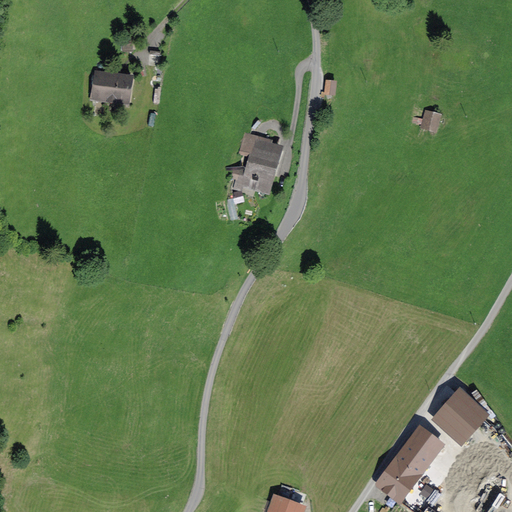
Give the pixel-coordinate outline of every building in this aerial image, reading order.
[(134,37),(122,36),(122,49),(134,50),(134,37)] [(129,81),(100,75),(96,97),(125,102),(129,81)] [(334,83),(324,82),(323,96),(333,97),(334,83)] [(438,117),(424,113),(419,130),(433,134),(438,117)] [(265,190),(275,150),(255,145),(245,184),(265,190)] [(244,202),(243,189),(233,190),(234,203),(244,202)] [(492,419),(463,392),(434,423),(463,449),(492,419)] [(448,448),(423,429),(377,489),(402,508),(448,448)] [(307,511),(308,511),(276,499),(271,511),(307,511)]
